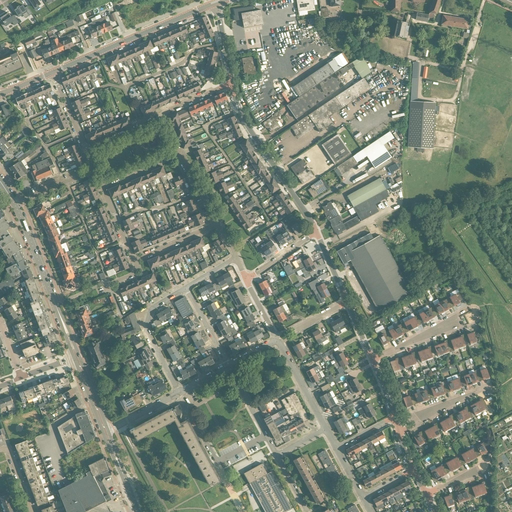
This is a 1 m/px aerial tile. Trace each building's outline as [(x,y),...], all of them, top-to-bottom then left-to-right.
[(37,0),(29,0),(32,4),(34,7),(35,8),(38,6),(40,8),(45,5),(41,0),(39,2),(37,0)] [(297,0),(299,12),(314,9),(312,0),(297,0)] [(440,0),(385,0),(385,5),(391,5),(391,9),(391,10),(391,11),(399,12),(399,0),(433,0),(428,16),(417,13),(416,20),(428,22),(428,18),(434,18),(434,14),(436,14),(440,0)] [(19,17),(23,15),(27,12),(29,16),(32,14),(27,6),(25,8),(23,5),(20,7),(19,6),(16,8),(17,9),(14,10),(19,17)] [(235,16),(234,16),(234,21),(242,20),(244,28),(263,25),(261,10),(256,11),(255,6),(234,10),(235,16)] [(9,13),(0,18),(6,26),(14,21),(16,24),(19,22),(14,15),(11,17),(9,13)] [(78,22),(84,20),(82,14),(76,17),(78,22)] [(102,20),(107,32),(112,30),(109,22),(107,23),(105,17),(102,18),(102,20)] [(194,24),(195,27),(208,22),(206,17),(199,20),(199,22),(194,24)] [(92,22),(97,36),(102,34),(99,27),(97,20),(92,22)] [(99,27),(102,34),(107,32),(102,20),(100,21),(102,26),(99,27)] [(397,21),(394,36),(407,39),(408,30),(405,29),(406,23),(397,21)] [(97,36),(92,22),(87,24),(88,26),(90,25),(92,29),(90,30),(91,34),(92,37),(93,38),(97,36)] [(185,26),(179,28),(184,40),(186,39),(185,36),(185,37),(184,34),(188,33),(185,26)] [(210,26),(203,30),(204,32),(198,34),(199,37),(212,31),(210,26)] [(184,40),(179,28),(174,30),(177,38),(180,36),(181,38),(181,39),(182,41),(184,40)] [(51,47),(55,54),(59,52),(54,40),(50,30),(47,31),(50,38),(48,38),(48,40),(51,47)] [(78,30),(64,37),(69,48),(74,46),(71,38),(80,35),(78,30)] [(177,38),(174,30),(168,33),(173,44),(176,43),(175,41),(174,39),(177,38)] [(212,31),(199,37),(197,37),(198,40),(200,39),(206,37),(207,39),(214,36),(212,31)] [(173,44),(168,33),(163,35),(166,42),(169,41),(170,43),(171,46),(173,44)] [(166,42),(163,35),(158,37),(163,49),(163,51),(166,50),(165,48),(164,46),(163,44),(166,42)] [(26,46),(36,42),(34,36),(24,41),(26,46)] [(160,50),(163,49),(158,37),(152,40),(155,47),(158,45),(159,48),(160,50)] [(59,43),(57,39),(54,40),(59,52),(64,50),(61,42),(59,43)] [(45,45),(50,56),(55,54),(51,47),(48,40),(45,41),(46,43),(44,44),(43,44),(44,45),(45,45)] [(150,41),(144,43),(150,55),(152,54),(151,52),(150,50),(153,49),(150,41)] [(36,42),(26,46),(28,49),(30,52),(33,51),(31,47),(37,45),(36,42)] [(150,55),(144,43),(139,45),(140,47),(142,53),(146,52),(147,54),(146,54),(147,57),(150,55)] [(50,56),(45,45),(44,45),(42,46),(44,50),(42,51),(45,58),(50,56)] [(143,54),(142,53),(140,47),(134,49),(139,61),(140,61),(140,62),(142,61),(141,58),(140,58),(139,56),(143,54)] [(139,61),(134,49),(129,51),(132,59),(135,57),(136,60),(137,62),(139,61)] [(132,59),(129,51),(123,54),(129,66),(131,65),(130,62),(130,63),(129,60),(132,59)] [(204,56),(216,59),(218,53),(210,51),(209,55),(207,54),(204,53),(204,56)] [(0,77),(24,68),(19,56),(17,52),(0,59),(0,77)] [(121,62),(118,56),(118,54),(112,57),(117,69),(120,68),(119,66),(118,66),(117,64),(121,62)] [(129,66),(123,54),(118,56),(121,62),(121,63),(124,62),(125,64),(126,67),(129,66)] [(207,63),(215,65),(216,59),(204,56),(196,54),(195,57),(206,59),(208,59),(207,63)] [(334,58),(340,68),(347,63),(341,54),(334,58)] [(117,69),(112,57),(107,59),(110,67),(113,66),(114,68),(115,70),(117,69)] [(251,58),(243,59),(244,67),(243,67),(244,74),(246,74),(246,77),(257,75),(255,67),(252,67),(251,62),(252,62),(251,58)] [(410,101),(408,147),(433,148),(435,103),(417,102),(420,63),(413,62),(410,101)] [(328,63),(293,87),(299,96),(334,72),(328,63)] [(88,67),(93,79),(95,78),(94,76),(93,74),(97,72),(93,65),(88,67)] [(334,73),(299,97),(287,105),(296,118),(343,86),(338,78),(348,70),(345,65),(334,73)] [(90,81),(91,80),(93,79),(88,67),(82,70),(86,77),(87,81),(90,80),(90,81)] [(214,70),(201,67),(200,70),(203,71),(203,70),(205,71),(205,74),(212,76),(214,70)] [(77,72),(82,84),(85,83),(84,81),(83,81),(82,79),(86,77),(82,70),(77,72)] [(79,85),(82,84),(77,72),(72,74),(75,82),(78,80),(79,83),(78,83),(79,85)] [(66,76),(71,88),(72,88),(74,87),(73,85),(72,85),(71,83),(75,82),(72,74),(66,76)] [(71,88),(66,76),(61,79),(64,86),(67,85),(68,87),(69,90),(71,88)] [(364,78),(291,127),(295,133),(299,137),(315,126),(320,133),(333,124),(329,117),(371,89),(364,78)] [(193,79),(190,80),(196,92),(201,89),(198,82),(195,83),(194,81),(193,79)] [(196,92),(190,80),(188,81),(189,83),(190,85),(187,87),(190,94),(196,92)] [(180,84),(185,97),(190,94),(187,87),(184,88),(183,86),(182,83),(180,84)] [(50,84),(44,86),(49,98),(52,97),(51,95),(50,95),(49,93),(53,91),(50,84)] [(185,97),(180,84),(177,86),(178,88),(179,88),(179,90),(176,91),(179,99),(185,97)] [(49,98),(44,86),(38,89),(41,96),(45,95),(46,97),(45,97),(46,100),(49,98)] [(41,96),(38,89),(33,91),(38,103),(41,102),(40,99),(39,100),(38,97),(41,96)] [(170,89),(166,90),(172,102),(178,100),(174,92),(171,94),(170,92),(171,91),(170,89)] [(172,102),(166,90),(163,91),(165,94),(166,93),(166,95),(163,97),(166,105),(172,102)] [(38,103),(33,91),(27,93),(30,101),(34,99),(35,102),(34,102),(35,104),(38,103)] [(225,92),(219,95),(224,105),(226,104),(226,101),(228,100),(225,92)] [(30,101),(27,93),(21,96),(26,108),(29,107),(28,104),(28,105),(27,102),(30,101)] [(166,105),(163,97),(159,99),(158,96),(159,96),(158,94),(155,95),(160,107),(166,105)] [(160,107),(155,95),(152,96),(153,99),(154,98),(155,100),(152,102),(152,104),(155,111),(156,111),(155,110),(160,107)] [(224,105),(219,95),(214,97),(215,100),(217,105),(219,104),(221,106),(224,105)] [(26,108),(21,96),(15,98),(18,106),(22,104),(23,107),(22,107),(23,109),(26,108)] [(86,102),(90,101),(91,100),(90,98),(80,102),(79,100),(71,103),(73,108),(86,102)] [(211,110),(211,107),(213,106),(210,99),(204,101),(209,111),(211,110)] [(155,111),(152,104),(149,105),(148,103),(149,103),(148,100),(145,102),(150,114),(155,111)] [(209,111),(204,101),(199,104),(202,111),(204,110),(207,112),(209,111)] [(75,113),(83,109),(82,107),(87,105),(86,102),(73,108),(75,113)] [(150,114),(145,102),(141,103),(142,105),(143,105),(144,107),(140,109),(144,116),(150,114)] [(6,116),(11,114),(7,104),(2,106),(6,116)] [(202,111),(199,104),(194,106),(198,116),(200,115),(200,112),(202,111)] [(194,106),(188,108),(191,116),(194,115),(196,117),(198,116),(194,106)] [(49,118),(62,113),(60,108),(53,111),(54,113),(48,116),(49,118)] [(77,117),(90,112),(89,109),(84,112),(83,109),(75,113),(77,117)] [(190,117),(189,116),(187,111),(186,109),(170,116),(172,122),(174,127),(182,124),(181,121),(190,117)] [(274,115),(263,123),(266,128),(268,127),(270,128),(269,129),(272,133),(277,129),(280,127),(278,124),(277,124),(274,120),(277,118),(276,118),(282,114),(280,110),(274,114),(274,115)] [(86,117),(91,114),(90,112),(77,117),(79,122),(87,119),(86,117)] [(57,121),(64,117),(62,113),(49,118),(50,121),(56,119),(57,121)] [(121,128),(118,121),(117,120),(114,122),(113,119),(113,117),(112,117),(110,113),(108,114),(110,118),(115,131),(121,128)] [(126,127),(121,114),(118,116),(120,118),(121,120),(118,121),(121,128),(121,129),(126,127)] [(123,114),(121,114),(126,127),(130,126),(131,126),(131,125),(132,125),(132,124),(132,123),(131,123),(129,117),(125,118),(123,114)] [(222,124),(223,127),(237,121),(234,116),(227,119),(228,122),(222,124)] [(53,128),(66,122),(64,117),(57,121),(58,123),(52,126),(53,128)] [(115,131),(110,118),(107,119),(108,122),(109,121),(110,124),(106,125),(110,133),(115,131)] [(237,121),(223,127),(224,130),(230,127),(231,130),(238,126),(237,121)] [(66,122),(53,128),(44,132),(46,136),(55,132),(55,130),(60,128),(61,131),(69,127),(66,122)] [(110,133),(106,125),(103,126),(102,124),(103,124),(102,122),(99,123),(104,135),(110,133)] [(104,135),(99,123),(97,124),(97,126),(98,126),(99,128),(95,130),(99,138),(104,135)] [(182,124),(174,127),(176,132),(188,127),(187,125),(185,126),(183,127),(182,124)] [(99,138),(95,130),(94,126),(89,129),(94,141),(100,139),(99,138)] [(238,126),(231,130),(232,132),(226,134),(226,133),(218,136),(220,139),(240,131),(238,126)] [(188,127),(176,132),(179,138),(186,135),(185,131),(187,130),(187,131),(189,130),(188,127)] [(94,141),(89,129),(86,130),(87,132),(88,134),(85,135),(88,142),(88,143),(89,143),(91,143),(92,142),(94,141)] [(240,131),(220,139),(221,142),(221,143),(228,140),(230,144),(236,142),(235,139),(243,136),(240,131)] [(390,132),(355,155),(359,161),(367,156),(375,168),(391,157),(383,145),(394,138),(390,132)] [(328,155),(344,144),(338,134),(321,145),(328,155)] [(181,143),(193,138),(192,136),(190,137),(188,138),(186,135),(179,138),(181,143)] [(194,141),(193,138),(181,143),(183,149),(191,146),(189,142),(192,141),(192,142),(194,141)] [(237,150),(238,152),(250,144),(247,139),(239,144),(241,148),(239,149),(239,148),(237,150)] [(0,153),(1,155),(12,148),(15,145),(13,143),(10,145),(8,142),(4,145),(0,148),(0,153)] [(13,173),(24,166),(21,161),(42,145),(40,142),(24,154),(17,159),(19,162),(10,168),(10,169),(11,171),(12,171),(13,173)] [(250,144),(238,152),(240,155),(242,153),(244,151),(245,154),(246,155),(252,150),(254,150),(250,144)] [(344,144),(328,155),(335,165),(351,154),(344,144)] [(64,153),(65,155),(78,150),(76,145),(69,148),(70,150),(64,153)] [(204,146),(193,150),(194,152),(196,157),(208,152),(207,150),(205,151),(203,152),(202,149),(205,148),(204,146)] [(1,155),(5,161),(10,157),(11,159),(14,157),(11,153),(14,150),(12,148),(1,155)] [(78,150),(65,155),(66,158),(72,155),(73,157),(80,154),(78,150)] [(246,155),(245,154),(245,155),(247,158),(245,159),(244,159),(242,160),(244,162),(255,155),(252,150),(246,155)] [(15,156),(17,159),(24,154),(22,151),(15,156)] [(43,161),(51,157),(46,151),(46,152),(44,153),(41,155),(43,161)] [(208,152),(196,157),(198,163),(206,160),(205,156),(207,155),(207,156),(209,155),(208,152)] [(80,154),(73,157),(74,160),(68,162),(69,165),(82,159),(80,154)] [(255,155),(244,162),(245,165),(248,163),(247,163),(249,161),(251,165),(259,160),(255,155)] [(353,156),(336,168),(341,175),(358,164),(357,162),(353,156)] [(51,157),(43,161),(32,165),(34,170),(31,172),(35,182),(35,181),(39,180),(40,180),(40,179),(42,179),(42,178),(44,177),(44,178),(45,178),(45,177),(49,175),(50,175),(54,173),(52,168),(55,167),(51,157)] [(82,159),(69,165),(61,168),(62,171),(61,171),(62,173),(67,171),(66,169),(70,168),(70,167),(76,165),(77,167),(84,164),(82,159)] [(259,160),(251,165),(253,167),(251,169),(251,168),(249,170),(249,169),(244,173),(245,175),(251,172),(262,164),(259,159),(259,160)] [(206,160),(198,163),(201,169),(213,163),(212,161),(209,162),(210,162),(207,163),(206,160)] [(296,176),(297,176),(303,171),(301,169),(306,166),(302,160),(291,168),(296,176)] [(213,163),(201,169),(203,174),(210,170),(209,168),(211,167),(212,167),(214,166),(213,163)] [(262,164),(251,172),(252,174),(254,173),(254,172),(256,171),(258,175),(265,170),(266,169),(262,164)] [(399,169),(396,164),(388,168),(391,173),(399,169)] [(28,172),(24,166),(13,173),(15,176),(15,177),(16,178),(17,178),(17,179),(22,176),(23,177),(23,176),(24,175),(28,172)] [(157,169),(162,182),(165,181),(168,179),(166,174),(162,166),(157,169)] [(162,182),(157,169),(151,171),(152,173),(155,179),(158,178),(159,180),(160,183),(162,182)] [(265,170),(258,175),(260,177),(258,178),(256,179),(256,180),(257,182),(268,174),(265,170)] [(208,175),(210,180),(223,174),(221,172),(216,174),(215,171),(208,175)] [(303,171),(297,176),(302,184),(314,177),(310,171),(306,174),(304,171),(303,171)] [(155,179),(152,173),(147,175),(152,187),(155,186),(154,184),(153,184),(152,182),(155,180),(155,179)] [(178,177),(183,189),(186,195),(188,194),(186,188),(183,183),(186,182),(183,174),(178,177)] [(223,174),(210,180),(212,185),(219,181),(218,179),(224,177),(223,174)] [(268,174),(257,182),(259,184),(261,186),(265,184),(266,183),(272,179),(268,174)] [(152,187),(147,175),(141,177),(145,185),(147,189),(149,188),(152,187)] [(145,185),(141,177),(136,179),(141,192),(144,191),(143,188),(142,188),(141,186),(145,185)] [(178,177),(173,179),(169,181),(172,189),(172,190),(173,189),(177,188),(179,192),(181,191),(181,190),(183,189),(178,177)] [(272,179),(266,183),(268,186),(266,187),(265,187),(263,188),(265,191),(276,183),(273,178),(272,179)] [(79,187),(80,189),(93,184),(91,179),(83,182),(84,185),(79,187)] [(141,192),(136,179),(130,181),(130,182),(134,190),(137,188),(138,190),(138,191),(139,193),(141,192)] [(376,195),(386,190),(379,179),(347,196),(353,207),(371,198),(376,195)] [(311,188),(309,190),(313,198),(324,191),(322,188),(324,187),(322,185),(323,184),(321,180),(310,187),(311,188)] [(134,190),(130,182),(125,184),(131,196),(133,195),(132,193),(131,191),(134,190)] [(217,185),(219,190),(232,184),(231,182),(226,184),(225,182),(217,185)] [(232,184),(219,190),(221,195),(229,191),(228,189),(233,187),(236,185),(235,183),(232,184)] [(276,183),(265,191),(267,193),(269,192),(268,191),(270,190),(272,193),(280,188),(276,183)] [(93,184),(80,189),(81,192),(86,189),(87,192),(95,188),(93,184)] [(131,196),(125,184),(120,186),(123,193),(123,194),(126,193),(127,195),(128,197),(131,196)] [(123,193),(120,186),(119,185),(114,187),(119,200),(122,199),(121,197),(120,194),(123,193)] [(119,200),(114,187),(109,189),(112,198),(115,196),(116,198),(116,199),(117,201),(119,200)] [(62,197),(70,193),(68,188),(60,192),(62,197)] [(95,188),(87,192),(88,194),(79,198),(80,200),(97,193),(95,188)] [(172,190),(172,189),(166,191),(170,200),(176,198),(174,194),(175,194),(173,189),(172,190)] [(386,190),(376,195),(380,202),(389,196),(386,190)] [(272,202),(274,205),(286,197),(283,192),(276,197),(277,199),(272,202)] [(97,193),(80,200),(78,201),(79,204),(90,199),(91,201),(99,198),(97,193)] [(226,200),(230,205),(240,198),(239,196),(237,198),(235,199),(233,196),(226,200)] [(286,197),(274,205),(275,206),(280,203),(281,206),(289,201),(286,197)] [(181,207),(182,209),(195,203),(193,198),(186,202),(187,204),(181,207)] [(240,198),(230,205),(233,210),(239,206),(238,203),(239,202),(240,202),(242,201),(240,198)] [(371,198),(353,207),(356,212),(361,221),(379,212),(371,198)] [(289,201),(281,206),(283,208),(278,211),(280,213),(291,205),(289,201)] [(329,221),(338,216),(339,216),(340,215),(333,202),(331,204),(330,202),(327,204),(328,205),(323,208),(326,213),(325,214),(329,221)] [(375,205),(379,212),(384,209),(380,202),(375,205)] [(195,203),(182,209),(183,212),(189,209),(190,212),(197,208),(195,203)] [(39,215),(48,211),(46,208),(44,209),(42,204),(36,206),(37,208),(34,210),(35,212),(35,213),(36,215),(37,215),(37,216),(39,215)] [(247,208),(236,215),(239,220),(246,216),(244,213),(246,211),(246,212),(255,206),(254,204),(248,207),(247,208)] [(71,214),(76,212),(73,205),(73,206),(68,208),(71,214)] [(291,205),(280,213),(281,215),(286,212),(287,214),(294,210),(291,205)] [(236,215),(247,208),(245,206),(243,207),(243,208),(241,209),(239,206),(233,210),(236,215)] [(87,221),(93,218),(105,213),(103,207),(95,210),(97,214),(94,215),(94,214),(92,215),(91,214),(85,216),(87,221)] [(42,221),(50,217),(48,211),(39,215),(40,217),(40,218),(41,220),(42,221)] [(105,213),(93,218),(94,220),(97,219),(96,219),(99,218),(100,221),(107,218),(105,213)] [(124,226),(142,219),(140,213),(137,214),(138,217),(136,218),(131,221),(130,218),(122,221),(124,226)] [(188,221),(189,224),(202,218),(199,213),(192,217),(193,219),(188,221)] [(246,216),(239,220),(242,225),(256,216),(254,214),(249,217),(248,218),(246,216)] [(256,216),(242,225),(246,230),(252,225),(250,222),(252,221),(252,222),(254,220),(257,218),(256,216)] [(338,216),(329,221),(331,224),(331,226),(334,230),(338,236),(343,233),(342,232),(345,230),(346,231),(360,223),(357,216),(343,224),(339,216),(338,216)] [(3,217),(0,218),(0,245),(8,258),(20,250),(20,249),(20,250),(17,246),(18,245),(17,243),(16,243),(7,230),(10,228),(7,224),(9,223),(7,220),(6,221),(3,217)] [(53,223),(50,217),(42,221),(41,222),(42,224),(43,224),(44,227),(53,223)] [(107,218),(100,221),(101,224),(99,225),(97,226),(98,228),(110,223),(107,218)] [(202,218),(189,224),(190,226),(195,224),(196,226),(204,223),(202,218)] [(142,219),(124,226),(126,231),(134,228),(133,226),(143,222),(142,219)] [(286,219),(283,221),(288,228),(291,226),(297,235),(302,231),(294,219),(288,223),(286,219)] [(53,223),(44,227),(45,229),(45,230),(46,232),(47,232),(47,233),(56,229),(54,226),(57,224),(56,224),(59,222),(58,220),(55,222),(53,223)] [(175,221),(180,233),(186,231),(183,223),(179,225),(178,223),(179,222),(178,220),(175,221)] [(180,233),(175,221),(173,222),(174,225),(174,224),(175,227),(172,228),(175,236),(180,233)] [(110,223),(98,228),(99,231),(101,230),(103,229),(105,232),(112,229),(110,223)] [(175,236),(172,228),(169,230),(168,227),(167,225),(164,226),(170,238),(175,236)] [(170,238),(164,226),(162,227),(163,229),(164,231),(161,233),(164,240),(170,238)] [(56,229),(47,233),(47,234),(48,236),(49,236),(50,238),(56,236),(58,235),(56,229)] [(112,229),(105,232),(106,235),(104,236),(101,237),(102,239),(114,234),(112,229)] [(164,240),(161,233),(158,234),(157,232),(156,229),(154,230),(159,243),(164,240)] [(159,243),(154,230),(151,232),(152,234),(153,236),(150,237),(153,245),(159,243)] [(287,231),(281,234),(287,242),(292,239),(287,231)] [(357,241),(337,252),(344,264),(350,261),(379,312),(412,294),(380,236),(374,239),(370,233),(360,239),(359,237),(356,239),(357,241)] [(114,234),(102,239),(103,242),(106,241),(106,240),(108,239),(109,243),(117,240),(114,234)] [(287,242),(281,234),(276,238),(282,245),(287,242)] [(56,236),(50,238),(48,239),(49,240),(48,241),(49,243),(50,244),(51,244),(53,248),(60,245),(56,236)] [(202,237),(196,240),(201,252),(203,251),(202,249),(201,247),(205,245),(202,237)] [(212,251),(223,243),(219,238),(213,243),(215,246),(213,247),(211,248),(212,251)] [(133,248),(146,242),(145,240),(140,242),(139,240),(131,243),(133,248)] [(201,252),(196,240),(190,242),(191,244),(194,250),(197,249),(198,251),(197,251),(198,254),(201,252)] [(266,256),(272,252),(266,245),(263,240),(255,245),(260,252),(262,250),(266,256)] [(266,245),(272,252),(277,249),(271,241),(266,245)] [(146,242),(133,248),(136,253),(143,250),(142,247),(147,245),(146,242)] [(223,243),(212,251),(214,253),(216,252),(216,251),(217,250),(220,253),(226,248),(223,243)] [(194,250),(191,244),(186,246),(191,258),(193,257),(192,255),(191,253),(194,251),(194,250)] [(60,245),(53,248),(54,251),(54,252),(53,253),(55,256),(56,256),(56,257),(57,256),(66,253),(66,252),(64,248),(62,249),(60,245)] [(191,258),(186,246),(180,248),(184,256),(187,254),(187,257),(188,259),(191,258)] [(109,257),(110,259),(123,253),(120,248),(113,251),(114,254),(109,257)] [(184,256),(180,248),(175,250),(180,263),(183,261),(182,259),(181,259),(180,257),(184,256)] [(13,265),(25,259),(21,251),(21,250),(20,250),(8,258),(3,261),(5,265),(8,263),(9,264),(12,262),(13,265)] [(66,252),(66,253),(57,256),(58,259),(57,259),(58,262),(59,262),(68,259),(67,256),(69,255),(69,254),(72,252),(72,250),(66,252)] [(180,263),(175,250),(169,253),(172,261),(176,259),(177,261),(178,264),(180,263)] [(172,261),(169,253),(164,255),(169,267),(172,266),(171,264),(170,264),(170,262),(172,261)] [(169,267),(164,255),(159,257),(162,264),(162,265),(165,264),(166,266),(167,268),(169,267)] [(162,264),(159,257),(158,256),(153,258),(158,271),(159,271),(160,273),(162,272),(161,270),(160,268),(159,268),(158,265),(162,264)] [(301,269),(313,263),(310,257),(303,260),(302,257),(296,260),(301,269)] [(125,258),(117,261),(118,264),(113,266),(114,268),(127,263),(125,258)] [(158,271),(153,258),(147,261),(151,269),(154,267),(155,269),(154,270),(155,272),(158,271)] [(10,276),(12,275),(28,267),(25,259),(13,265),(6,268),(10,276)] [(68,259),(59,262),(59,263),(60,266),(61,269),(76,264),(75,261),(72,262),(72,261),(69,262),(68,259)] [(208,267),(205,261),(200,264),(203,270),(208,267)] [(127,263),(114,268),(108,271),(109,273),(120,269),(121,271),(129,268),(127,263)] [(313,263),(301,269),(305,278),(311,275),(310,272),(316,268),(313,263)] [(76,264),(61,269),(62,271),(62,272),(62,274),(63,274),(63,275),(72,272),(71,269),(74,268),(74,267),(76,266),(76,264)] [(283,267),(288,276),(293,273),(289,264),(283,267)] [(27,274),(31,272),(28,267),(12,275),(14,280),(24,274),(24,276),(27,275),(27,274)] [(24,282),(33,276),(31,272),(27,274),(27,275),(24,276),(25,277),(22,279),(14,283),(16,286),(24,282)] [(72,272),(63,275),(63,276),(64,278),(65,279),(65,280),(65,281),(75,277),(83,275),(82,272),(74,275),(72,272)] [(230,290),(235,287),(233,284),(232,285),(230,280),(232,279),(229,272),(223,276),(228,286),(230,290)] [(147,276),(152,287),(155,286),(154,284),(153,284),(152,282),(156,281),(153,273),(147,276)] [(14,280),(12,275),(10,276),(0,282),(0,286),(4,294),(14,288),(16,286),(14,283),(13,282),(14,281),(14,280)] [(262,290),(272,285),(269,279),(271,278),(269,275),(264,278),(266,281),(259,284),(262,290)] [(25,286),(35,282),(33,276),(24,282),(25,286)] [(148,286),(149,289),(152,287),(147,276),(141,278),(142,280),(145,285),(148,284),(149,286),(148,286)] [(228,286),(223,276),(217,279),(218,282),(215,283),(219,291),(228,286)] [(65,281),(65,280),(63,281),(63,282),(63,283),(64,285),(65,286),(65,288),(69,287),(69,289),(72,288),(73,290),(76,289),(79,288),(75,277),(65,281)] [(145,285),(142,280),(136,282),(142,294),(145,293),(143,290),(142,288),(145,287),(144,285),(145,285)] [(27,290),(37,286),(35,282),(25,286),(27,289),(27,290)] [(143,299),(142,294),(136,282),(131,284),(134,292),(137,290),(138,292),(138,293),(139,295),(141,300),(143,299)] [(205,286),(210,296),(219,291),(215,283),(212,285),(211,283),(205,286)] [(134,292),(131,284),(125,287),(130,298),(133,297),(132,295),(131,295),(130,293),(134,292)] [(319,290),(320,292),(327,289),(324,284),(315,288),(316,291),(319,290)] [(275,290),(272,285),(262,290),(266,296),(272,293),(273,295),(278,292),(277,289),(275,290)] [(29,295),(38,291),(37,286),(27,290),(27,289),(25,290),(26,292),(27,292),(29,295)] [(211,297),(210,296),(205,286),(199,290),(202,296),(205,295),(207,299),(206,299),(207,302),(212,300),(211,297)] [(130,298),(125,287),(119,289),(122,296),(126,295),(127,297),(126,298),(127,300),(130,298)] [(230,294),(231,293),(234,299),(242,295),(238,289),(237,290),(235,287),(230,290),(228,291),(230,294)] [(327,289),(320,292),(322,296),(319,297),(321,300),(319,301),(320,304),(325,301),(324,298),(330,295),(327,289)] [(446,296),(447,299),(452,307),(455,306),(454,305),(456,304),(457,307),(461,305),(455,294),(450,297),(450,296),(450,295),(449,294),(446,296)] [(40,299),(42,299),(40,295),(30,298),(30,297),(28,298),(29,301),(31,300),(32,302),(32,303),(40,299)] [(242,295),(234,299),(239,308),(245,305),(243,302),(245,301),(242,295)] [(7,306),(13,302),(11,300),(9,301),(5,296),(0,299),(0,304),(1,306),(6,303),(7,306)] [(183,317),(193,312),(185,297),(175,302),(183,317)] [(215,298),(212,300),(207,302),(209,305),(207,306),(210,312),(219,308),(220,307),(216,301),(215,298)] [(32,307),(42,303),(40,299),(32,303),(32,302),(30,303),(32,306),(32,307)] [(439,303),(445,313),(448,311),(447,309),(449,308),(449,309),(452,307),(447,299),(439,303)] [(276,316),(285,311),(283,305),(284,304),(283,301),(278,304),(279,307),(273,310),(276,316)] [(7,316),(15,311),(12,306),(14,305),(13,302),(7,306),(9,308),(4,311),(7,316)] [(34,312),(44,308),(42,303),(32,307),(32,306),(30,307),(31,309),(33,309),(34,312)] [(445,313),(439,303),(432,307),(434,311),(437,310),(439,314),(441,313),(442,315),(445,313)] [(242,318),(244,318),(251,313),(248,307),(246,308),(245,305),(239,308),(240,311),(239,312),(242,318)] [(80,320),(86,317),(87,318),(88,317),(87,315),(90,314),(89,311),(86,312),(84,306),(79,308),(80,311),(79,311),(77,312),(77,313),(76,313),(78,317),(80,320)] [(434,311),(432,307),(424,311),(430,322),(433,320),(432,317),(434,316),(432,313),(434,311)] [(163,311),(167,318),(168,320),(171,318),(170,316),(173,315),(174,317),(177,315),(173,308),(170,310),(169,308),(163,311)] [(220,311),(219,308),(210,312),(214,318),(216,317),(217,320),(225,316),(223,313),(220,315),(218,312),(220,311)] [(15,311),(7,316),(11,321),(15,319),(17,321),(22,318),(20,315),(18,317),(15,311)] [(167,318),(163,311),(157,315),(158,317),(155,318),(156,320),(153,322),(154,323),(152,324),(153,327),(160,324),(159,322),(167,318)] [(285,311),(276,316),(279,322),(285,319),(287,322),(292,320),(290,316),(288,317),(285,311)] [(430,322),(424,311),(417,315),(419,320),(421,324),(424,323),(424,322),(425,321),(427,323),(430,322)] [(37,320),(47,316),(45,312),(35,316),(35,314),(33,315),(34,318),(36,317),(37,320)] [(244,318),(245,320),(247,324),(246,324),(248,327),(250,326),(254,324),(253,321),(255,320),(251,313),(244,318)] [(419,320),(417,315),(409,320),(415,330),(418,328),(417,326),(418,325),(416,321),(419,320)] [(40,328),(50,324),(47,316),(37,320),(38,323),(36,324),(37,326),(39,325),(40,328)] [(225,316),(217,320),(219,323),(217,324),(220,330),(230,325),(226,319),(225,316)] [(86,317),(80,320),(78,321),(78,322),(78,323),(78,324),(79,325),(80,325),(81,329),(91,325),(90,323),(89,323),(87,318),(86,317)] [(343,329),(346,327),(344,324),(345,324),(341,318),(335,321),(337,325),(331,328),(334,335),(341,331),(340,330),(343,328),(343,329)] [(186,331),(188,334),(194,331),(193,328),(195,327),(192,320),(185,324),(188,330),(186,331)] [(415,330),(409,320),(401,324),(406,333),(409,331),(408,330),(410,329),(411,332),(415,330)] [(15,331),(23,328),(21,323),(13,326),(14,330),(12,330),(13,332),(15,331)] [(254,333),(257,339),(263,336),(259,330),(256,331),(254,327),(256,326),(254,324),(250,326),(253,333),(254,333)] [(394,328),(399,338),(403,337),(401,334),(403,333),(404,334),(406,333),(401,324),(394,328)] [(91,325),(81,329),(83,332),(82,332),(83,333),(82,334),(83,336),(84,336),(84,337),(93,333),(90,327),(91,326),(91,325)] [(231,328),(230,325),(220,330),(223,336),(225,335),(227,338),(232,336),(237,333),(236,330),(234,327),(231,328)] [(14,337),(25,332),(23,328),(15,331),(16,334),(14,335),(14,337)] [(386,332),(388,337),(391,341),(394,339),(393,339),(395,338),(396,340),(399,338),(394,328),(386,332)] [(167,345),(174,342),(172,339),(171,340),(165,329),(160,332),(163,336),(161,337),(164,343),(166,342),(167,345)] [(128,336),(126,330),(122,331),(120,332),(120,333),(122,338),(125,337),(128,336)] [(322,336),(319,330),(313,333),(319,344),(320,347),(324,345),(322,342),(327,340),(325,335),(322,336)] [(194,331),(188,334),(189,337),(191,336),(195,342),(201,339),(198,332),(196,333),(194,331)] [(25,332),(14,337),(15,338),(17,337),(18,340),(27,337),(25,332)] [(46,340),(56,336),(54,332),(43,336),(43,337),(44,336),(46,339),(44,340),(45,342),(46,341),(46,340)] [(388,337),(386,332),(378,337),(384,347),(387,345),(386,343),(388,342),(386,338),(388,337)] [(243,336),(247,343),(250,341),(251,343),(257,339),(254,333),(253,333),(247,336),(246,334),(243,336)] [(466,339),(466,341),(468,347),(477,344),(473,333),(467,334),(467,333),(464,334),(466,339)] [(56,336),(46,340),(46,341),(45,342),(43,343),(45,347),(50,345),(50,343),(58,340),(56,336)] [(136,338),(135,336),(129,339),(131,341),(133,340),(137,348),(143,345),(138,337),(136,338)] [(235,343),(239,349),(245,346),(244,344),(247,343),(243,336),(241,337),(241,339),(235,343)] [(466,341),(466,339),(463,340),(462,337),(456,338),(460,350),(466,348),(463,342),(466,341)] [(460,350),(456,338),(451,340),(452,344),(449,345),(452,353),(460,350)] [(32,339),(20,344),(26,358),(39,353),(34,341),(32,339)] [(91,355),(100,351),(101,351),(98,344),(101,343),(100,339),(90,343),(90,345),(88,346),(90,351),(89,352),(89,354),(91,355)] [(201,339),(195,342),(199,351),(204,348),(203,346),(205,345),(201,339)] [(174,342),(167,345),(169,348),(167,349),(171,355),(177,352),(174,345),(175,344),(174,342)] [(293,347),(296,353),(305,348),(302,342),(293,347)] [(452,353),(449,345),(446,346),(445,342),(440,344),(444,355),(452,353)] [(239,349),(235,343),(229,346),(231,350),(226,352),(227,355),(233,353),(239,349)] [(444,355),(440,344),(434,346),(436,350),(433,351),(434,353),(436,352),(438,357),(444,355)] [(305,348),(296,353),(299,358),(308,353),(305,348)] [(423,350),(427,361),(433,359),(432,358),(435,357),(434,353),(433,351),(430,352),(429,348),(423,350)] [(334,358),(336,363),(345,358),(342,352),(341,353),(340,352),(339,353),(339,354),(336,356),(334,353),(332,349),(321,355),(322,358),(328,355),(330,356),(332,359),(334,358)] [(145,366),(150,361),(148,358),(149,358),(145,350),(140,353),(138,354),(140,358),(138,359),(143,368),(145,366)] [(180,350),(177,352),(171,355),(174,361),(176,360),(177,363),(182,360),(185,359),(180,350)] [(427,361),(423,350),(418,352),(419,356),(416,357),(417,359),(420,358),(422,363),(427,361)] [(100,351),(91,355),(94,362),(94,364),(94,366),(96,366),(97,369),(101,368),(100,366),(105,364),(100,351)] [(417,359),(416,357),(414,358),(412,354),(407,356),(411,367),(416,365),(414,360),(417,359)] [(124,364),(133,359),(131,355),(122,360),(124,364)] [(210,356),(204,359),(208,366),(214,363),(210,356)] [(401,365),(402,369),(405,368),(406,369),(411,367),(407,356),(399,359),(400,362),(401,365)] [(208,366),(204,359),(198,363),(196,358),(193,360),(194,363),(198,369),(201,367),(202,370),(208,366)] [(345,358),(336,363),(339,368),(337,370),(339,373),(337,375),(332,377),(334,380),(339,378),(346,374),(342,367),(348,364),(345,358)] [(401,365),(400,362),(397,363),(396,360),(390,362),(394,373),(400,371),(398,366),(401,365)] [(198,369),(194,363),(192,364),(192,366),(187,369),(190,376),(196,373),(195,371),(198,369)] [(125,365),(131,376),(134,374),(128,364),(125,365)] [(306,372),(309,377),(318,373),(321,371),(320,368),(318,369),(317,366),(306,372)] [(477,370),(480,380),(485,378),(486,381),(490,380),(486,368),(480,370),(480,369),(477,370)] [(190,376),(187,369),(180,372),(184,379),(190,376)] [(469,374),(473,385),(477,384),(476,382),(480,380),(477,370),(474,371),(474,372),(469,374)] [(318,373),(309,377),(312,383),(321,378),(318,373)] [(334,380),(332,377),(331,374),(325,377),(328,383),(334,380)] [(461,379),(463,383),(466,382),(467,385),(469,384),(470,387),(473,385),(469,374),(464,376),(464,378),(461,379)] [(60,379),(62,385),(65,393),(72,389),(68,378),(64,379),(64,377),(60,379)] [(143,390),(147,388),(141,378),(138,380),(143,390)] [(347,383),(350,389),(359,384),(356,378),(347,383)] [(463,383),(461,379),(459,380),(458,378),(453,380),(457,391),(460,390),(459,387),(461,387),(460,384),(463,383)] [(52,380),(55,388),(62,385),(60,379),(57,380),(57,379),(52,380)] [(47,382),(51,391),(56,389),(55,388),(52,380),(47,382)] [(155,383),(160,392),(167,389),(162,380),(155,383)] [(457,391),(453,380),(447,382),(447,380),(444,381),(444,382),(448,392),(452,390),(453,393),(457,391)] [(43,383),(47,396),(50,395),(52,400),(54,399),(51,391),(47,382),(43,383)] [(153,396),(160,392),(155,383),(151,385),(150,382),(147,384),(148,387),(153,396)] [(436,386),(440,397),(444,396),(443,393),(448,392),(444,382),(441,383),(442,384),(436,386)] [(38,385),(41,395),(43,398),(47,396),(43,383),(38,385)] [(359,384),(350,389),(353,394),(362,389),(359,384)] [(33,387),(33,388),(37,396),(41,395),(38,385),(33,387)] [(429,391),(429,393),(431,398),(436,396),(437,398),(440,397),(436,386),(431,388),(431,390),(429,391)] [(29,390),(32,399),(37,398),(37,396),(33,388),(29,390)] [(72,389),(65,393),(64,393),(68,399),(73,396),(72,394),(74,393),(72,389)] [(24,391),(27,401),(32,399),(29,390),(24,391)] [(420,392),(424,403),(427,402),(426,399),(431,398),(429,393),(429,391),(426,392),(425,390),(420,392)] [(27,401),(24,391),(19,393),(23,403),(27,401)] [(320,397),(323,403),(333,398),(329,392),(327,394),(326,394),(320,397)] [(420,404),(424,403),(420,392),(415,394),(415,395),(412,396),(414,401),(417,400),(418,402),(420,402),(420,404)] [(281,401),(285,409),(297,430),(305,426),(304,422),(309,419),(295,393),(281,401)] [(140,397),(138,394),(132,398),(132,397),(131,397),(131,398),(125,401),(124,400),(120,402),(125,411),(136,405),(143,402),(142,400),(143,399),(142,396),(140,397)] [(4,399),(7,406),(13,403),(10,396),(4,399)] [(414,401),(412,396),(409,397),(409,396),(403,398),(407,409),(411,408),(410,405),(412,404),(411,402),(414,401)] [(333,398),(323,403),(326,409),(333,406),(333,405),(336,404),(333,398)] [(475,403),(481,414),(489,409),(482,398),(480,399),(480,401),(475,403)] [(70,408),(66,410),(68,413),(81,404),(78,399),(73,402),(71,399),(67,402),(68,405),(69,405),(71,407),(70,408)] [(361,415),(364,414),(373,409),(369,403),(361,408),(362,411),(360,412),(361,415)] [(472,415),(474,413),(476,416),(481,414),(475,403),(471,406),(470,405),(467,406),(468,407),(472,415)] [(181,411),(181,410),(181,408),(180,407),(180,406),(179,405),(175,407),(175,408),(173,410),(172,409),(169,410),(170,412),(135,430),(134,428),(130,430),(131,433),(132,432),(137,441),(175,421),(178,428),(209,485),(212,483),(213,485),(219,482),(187,423),(181,426),(179,421),(180,418),(181,416),(181,414),(181,412),(181,411)] [(473,418),(472,415),(468,407),(460,412),(466,422),(473,418)] [(282,411),(285,416),(283,417),(285,422),(291,432),(291,433),(297,430),(285,409),(282,411)] [(373,409),(364,414),(367,419),(376,415),(373,409)] [(86,414),(85,411),(75,414),(76,416),(57,427),(67,454),(95,437),(87,414),(86,414)] [(276,427),(278,430),(282,437),(291,432),(285,422),(283,417),(280,412),(271,416),(274,423),(276,427)] [(458,425),(460,424),(461,425),(466,422),(460,412),(455,414),(454,413),(452,414),(455,421),(458,425)] [(455,421),(452,414),(449,416),(450,417),(445,420),(451,430),(456,428),(453,422),(455,421)] [(264,419),(268,426),(274,423),(271,416),(264,419)] [(334,422),(337,428),(343,425),(346,423),(343,418),(340,419),(334,422)] [(451,430),(445,420),(440,423),(439,421),(436,423),(440,429),(443,428),(446,433),(451,430)] [(274,423),(268,426),(272,433),(278,430),(276,427),(274,423)] [(343,425),(337,428),(340,434),(346,431),(346,430),(349,429),(346,423),(343,425)] [(430,428),(435,439),(440,436),(437,431),(440,429),(436,423),(434,424),(435,426),(430,428)] [(435,439),(430,428),(425,431),(426,434),(424,436),(425,438),(427,436),(430,441),(435,439)] [(278,430),(272,433),(275,440),(282,437),(278,430)] [(381,431),(376,434),(379,440),(385,437),(381,431)] [(425,438),(424,436),(421,431),(419,433),(419,434),(414,437),(420,447),(425,444),(422,439),(425,438)] [(379,440),(376,434),(370,437),(373,444),(379,440)] [(373,444),(370,437),(364,441),(367,447),(373,444)] [(17,449),(28,445),(26,441),(15,445),(17,449)] [(367,447),(364,441),(358,444),(361,450),(367,447)] [(479,456),(481,455),(481,454),(483,453),(484,455),(488,454),(484,447),(488,445),(487,442),(485,443),(484,442),(477,446),(475,441),(471,442),(479,456)] [(361,450),(358,444),(352,447),(355,453),(361,450)] [(28,445),(17,449),(18,454),(29,449),(28,445)] [(355,453),(352,447),(346,450),(349,456),(355,453)] [(29,449),(18,454),(20,458),(31,454),(29,449)] [(466,452),(472,462),(475,460),(474,458),(476,457),(475,455),(477,453),(475,449),(472,450),(471,449),(466,452)] [(324,460),(329,458),(327,454),(325,450),(322,452),(322,451),(321,452),(318,454),(320,458),(322,457),(324,460)] [(472,462),(466,452),(461,454),(460,452),(457,453),(460,457),(462,462),(464,465),(466,463),(466,462),(468,461),(469,464),(472,462)] [(31,454),(20,458),(22,462),(33,458),(31,454)] [(299,471),(306,468),(304,465),(306,465),(302,459),(301,459),(300,457),(293,461),(299,471)] [(462,462),(460,457),(457,459),(456,457),(451,460),(457,470),(460,469),(459,466),(460,465),(459,463),(462,462)] [(33,458),(22,462),(23,467),(34,463),(33,458)] [(86,476),(70,484),(58,490),(66,511),(85,511),(110,499),(100,481),(102,477),(107,475),(108,475),(109,474),(110,474),(108,470),(104,458),(99,460),(88,465),(91,471),(85,474),(86,476)] [(329,458),(324,460),(322,462),(324,465),(326,464),(328,467),(332,465),(333,464),(331,461),(329,458)] [(444,464),(444,466),(448,473),(451,472),(450,471),(452,470),(454,472),(457,470),(451,460),(444,464)] [(394,463),(392,464),(392,465),(396,471),(402,468),(398,462),(394,464),(394,463)] [(34,463),(23,467),(25,471),(36,467),(34,463)] [(254,469),(254,468),(244,473),(249,483),(249,484),(251,486),(252,486),(253,488),(252,489),(259,502),(260,501),(261,503),(260,504),(264,511),(285,511),(292,509),(292,508),(272,471),(267,474),(262,463),(256,467),(256,468),(255,468),(254,469)] [(332,465),(328,467),(325,468),(327,472),(329,471),(331,474),(336,472),(337,472),(335,468),(334,468),(332,465)] [(386,468),(390,474),(396,471),(392,465),(386,468)] [(436,468),(442,479),(445,477),(443,475),(445,474),(446,474),(448,473),(444,466),(442,467),(441,466),(436,468)] [(36,467),(25,471),(26,475),(38,471),(36,467)] [(306,468),(299,471),(305,482),(312,479),(310,476),(312,476),(308,470),(307,470),(306,468)] [(380,472),(384,478),(390,474),(386,468),(380,472)] [(442,479),(436,468),(431,471),(432,473),(429,474),(430,476),(433,475),(435,479),(437,478),(438,481),(442,479)] [(40,470),(38,471),(26,475),(28,480),(39,476),(41,475),(40,470)] [(336,472),(331,474),(329,476),(331,479),(333,478),(335,481),(337,481),(339,480),(338,480),(340,479),(338,475),(336,472)] [(375,475),(378,481),(384,478),(380,472),(375,475)] [(369,478),(372,484),(378,481),(375,475),(369,478)] [(39,476),(28,480),(30,484),(41,480),(39,476)] [(372,484),(369,478),(363,481),(366,487),(372,484)] [(312,479),(305,482),(311,493),(318,490),(316,487),(318,486),(314,481),(313,481),(312,479)] [(41,480),(30,484),(31,488),(36,487),(42,484),(41,480)] [(408,481),(403,484),(406,490),(412,487),(408,481)] [(481,497),(492,493),(491,484),(487,486),(485,482),(482,483),(483,483),(477,485),(481,497)] [(36,487),(31,488),(33,493),(44,489),(42,484),(36,487)] [(406,490),(403,484),(397,487),(400,493),(406,490)] [(470,490),(471,494),(474,493),(476,498),(481,497),(477,485),(472,487),(472,489),(470,490)] [(400,493),(397,487),(391,490),(394,497),(400,493)] [(44,489),(33,493),(35,497),(46,493),(44,489)] [(461,491),(465,502),(473,499),(471,494),(470,490),(467,491),(466,489),(461,491)] [(318,490),(311,493),(317,504),(323,500),(322,498),(324,497),(320,492),(319,492),(318,490)] [(394,497),(391,490),(385,493),(388,500),(394,497)] [(452,493),(455,500),(457,499),(459,504),(465,502),(461,491),(456,493),(455,492),(452,493)] [(0,497),(2,503),(10,500),(7,494),(5,495),(4,493),(0,493),(0,497)] [(46,493),(35,497),(36,502),(47,497),(46,493)] [(388,500),(385,493),(379,497),(382,503),(388,500)] [(452,501),(455,500),(452,493),(450,494),(450,495),(444,497),(448,508),(454,506),(452,501)] [(47,497),(36,502),(38,506),(49,502),(47,497)] [(382,503),(379,497),(373,500),(376,506),(382,503)] [(4,509),(12,506),(10,500),(2,503),(4,509)]
